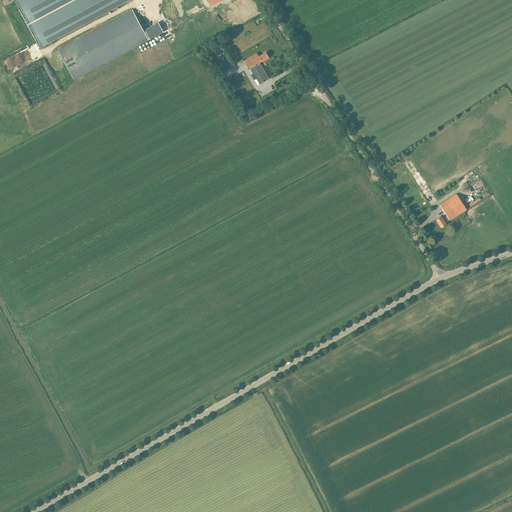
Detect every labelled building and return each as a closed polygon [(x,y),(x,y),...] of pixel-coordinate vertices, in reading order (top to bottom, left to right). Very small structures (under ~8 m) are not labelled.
[(129,0),(18,0),(15,2),(40,48),(129,0)] [(182,0),(187,9),(196,5),(193,0),(182,0)] [(147,40),(131,10),(59,49),(75,79),(147,40)] [(156,24),(143,31),(147,40),(151,38),(155,45),(164,40),(156,24)] [(25,51),(2,61),(6,70),(29,60),(25,51)] [(269,79),(260,63),(269,57),(266,52),(259,56),(257,53),(244,60),(249,69),(250,68),(253,74),(251,75),(254,80),(256,79),(259,84),(269,79)] [(229,68),(223,58),(214,64),(220,73),(229,68)] [(27,69),(14,77),(19,87),(23,85),(20,78),(29,72),(27,69)] [(440,205),(447,216),(443,219),(441,216),(440,217),(440,216),(436,218),(437,219),(436,220),(439,225),(438,225),(440,228),(441,227),(441,228),(446,224),(445,222),(449,220),(450,220),(466,210),(457,194),(440,205)] [(479,197),(469,204),(470,206),(480,200),(479,197)]
